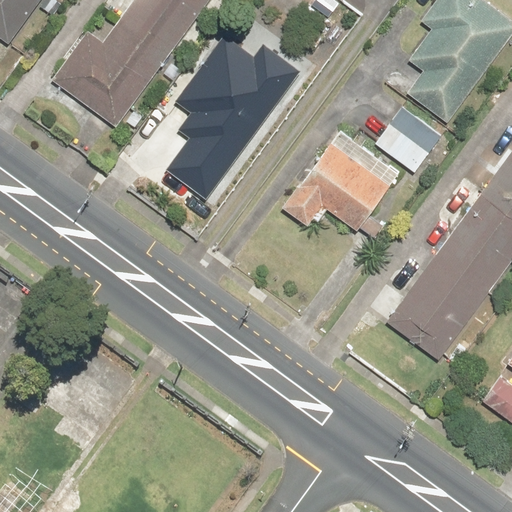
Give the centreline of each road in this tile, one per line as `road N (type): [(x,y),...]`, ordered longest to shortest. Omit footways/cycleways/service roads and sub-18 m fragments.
road 1 (secondary): [(0,177),(351,437)]
road 2 (secondary): [(351,437),(453,511)]
